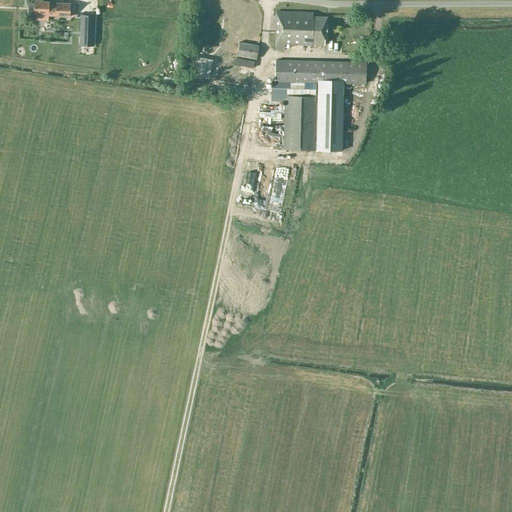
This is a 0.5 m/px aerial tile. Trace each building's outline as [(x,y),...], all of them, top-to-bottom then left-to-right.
[(49,2),(34,1),(33,13),(48,14),(47,15),(70,16),(70,4),(55,3),(55,5),(49,4),(49,2)] [(276,12),(275,50),(288,50),(288,45),(324,46),(324,38),(326,39),(327,18),(313,17),(313,13),(276,12)] [(94,13),(81,13),(81,41),(93,41),(94,13)] [(259,46),(239,43),(237,56),(257,60),(259,46)] [(194,59),(206,59),(206,47),(194,47),(194,59)] [(271,98),(285,98),(284,149),(316,150),(318,95),(337,96),(338,84),(365,84),(366,63),(275,61),(275,82),(272,81),(271,98)] [(259,116),(258,146),(280,146),(280,138),(278,138),(278,123),(278,114),(266,114),(266,116),(259,116)] [(239,210),(239,229),(251,230),(252,211),(239,210)] [(276,231),(279,215),(267,213),(264,228),(276,231)]
